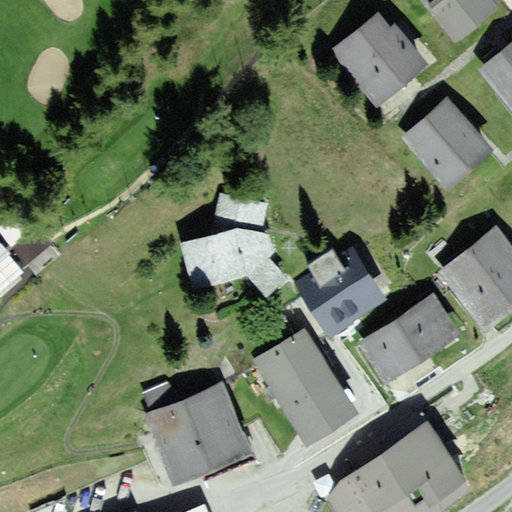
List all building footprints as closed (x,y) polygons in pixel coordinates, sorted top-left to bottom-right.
[(493,0),(420,0),(454,41),(498,5),(493,0)] [(378,12),(332,51),(379,106),(430,63),(394,21),(389,25),(378,12)] [(511,40),(477,69),(511,110),(511,40)] [(445,98),(401,136),(445,188),(490,149),(445,98)] [(211,234),(181,242),(192,288),(247,274),(267,296),(287,279),(269,258),(275,252),(268,232),(262,231),(268,202),(220,192),(211,234)] [(511,245),(497,226),(438,271),(484,330),(511,308),(511,245)] [(0,259),(9,251),(0,240),(0,259)] [(353,245),(295,282),(328,334),(386,297),(353,245)] [(358,341),(384,381),(458,333),(432,293),(358,341)] [(304,328),(254,360),(256,365),(307,443),(357,410),(304,328)] [(221,382),(223,386),(256,365),(254,360),(242,339),(203,358),(216,384),(221,382)] [(159,448),(174,483),(191,475),(250,450),(223,386),(221,382),(216,384),(177,400),(168,379),(141,391),(150,412),(144,414),(159,448)] [(331,491),(328,495),(340,511),(432,511),(469,487),(425,423),(336,485),(331,491)]
